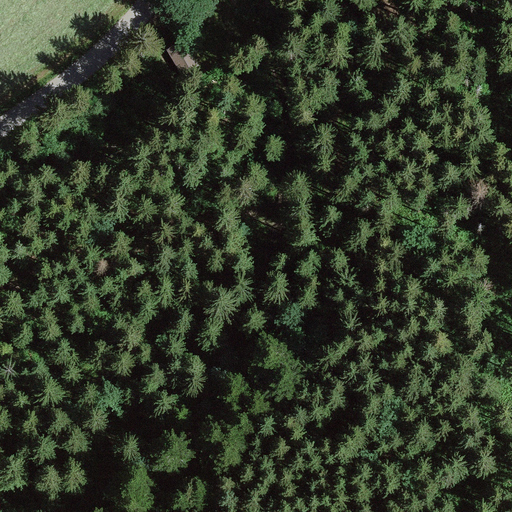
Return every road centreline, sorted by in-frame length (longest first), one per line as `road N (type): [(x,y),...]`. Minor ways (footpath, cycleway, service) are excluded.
road 1 (track): [(163,0),(257,47),(287,108),(287,176),(271,279),(209,374),(151,511)]
road 2 (unclassified): [(163,0),(153,20),(0,134)]
